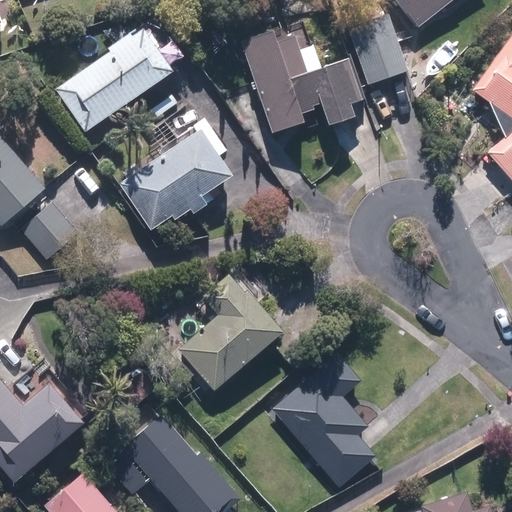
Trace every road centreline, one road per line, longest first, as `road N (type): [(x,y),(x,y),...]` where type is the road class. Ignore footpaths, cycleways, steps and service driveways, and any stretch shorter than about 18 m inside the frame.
road 1 (residential): [(489,335),(383,270),(374,256),(379,219),(405,200)]
road 2 (residential): [(405,200),(446,214),(489,335)]
